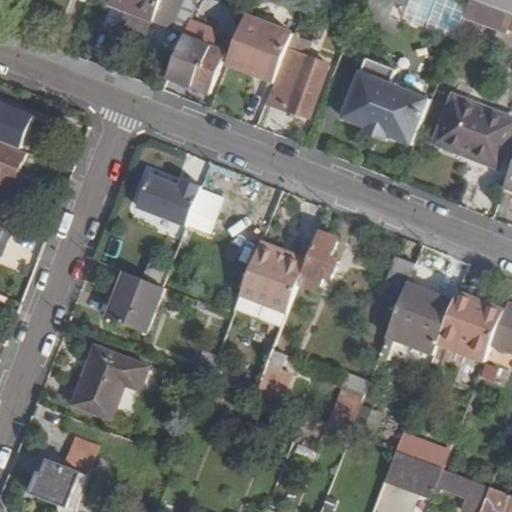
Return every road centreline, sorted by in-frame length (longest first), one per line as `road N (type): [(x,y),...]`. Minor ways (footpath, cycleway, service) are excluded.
road 1 (residential): [(511,254),(127,104)]
road 2 (residential): [(0,429),(127,104)]
road 3 (residential): [(127,104),(0,55)]
